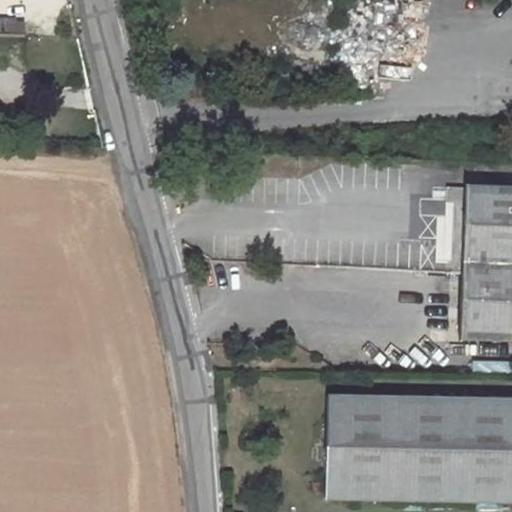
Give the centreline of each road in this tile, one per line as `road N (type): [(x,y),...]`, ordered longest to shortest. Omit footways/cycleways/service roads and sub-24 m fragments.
road 1 (unclassified): [(203,511),(201,449),(96,0)]
road 2 (unknown): [(125,115),(444,96),(511,30)]
